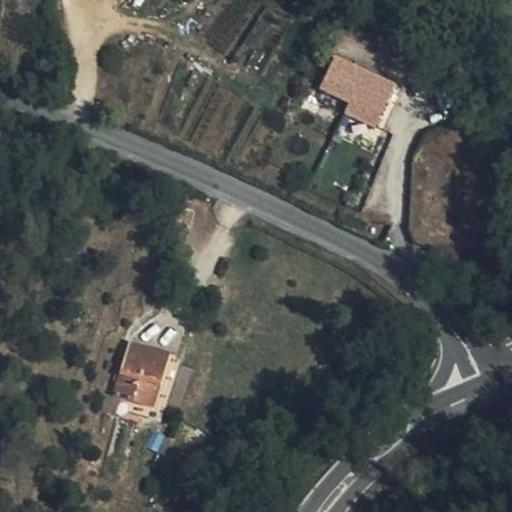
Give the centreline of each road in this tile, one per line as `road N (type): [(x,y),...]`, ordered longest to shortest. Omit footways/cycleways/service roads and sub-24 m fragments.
road 1 (residential): [(494,343),(244,206),(0,95)]
road 2 (secondary): [(322,511),(396,435),(511,376)]
